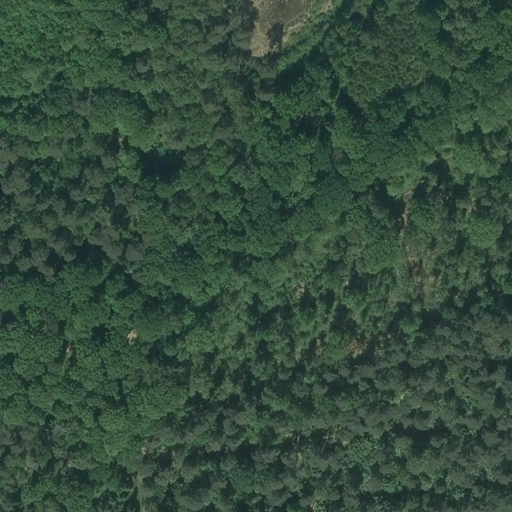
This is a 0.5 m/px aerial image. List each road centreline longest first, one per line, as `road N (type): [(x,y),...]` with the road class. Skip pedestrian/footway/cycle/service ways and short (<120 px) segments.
road 1 (track): [(175,307),(379,0)]
road 2 (track): [(123,0),(175,307)]
